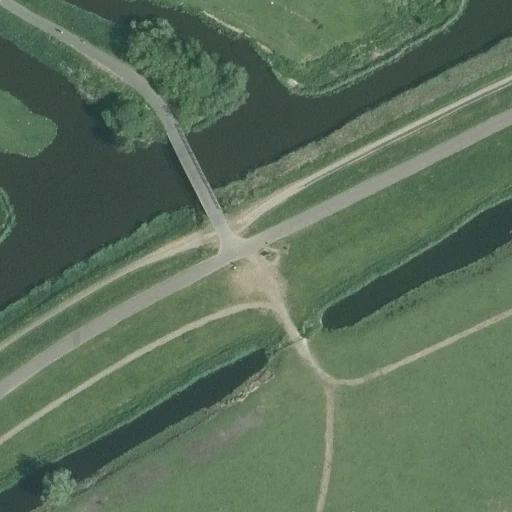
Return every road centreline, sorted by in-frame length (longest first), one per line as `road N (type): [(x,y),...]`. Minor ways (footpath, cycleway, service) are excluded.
road 1 (unknown): [(511,80),(281,196),(224,234)]
road 2 (unknown): [(0,350),(187,245),(224,234)]
